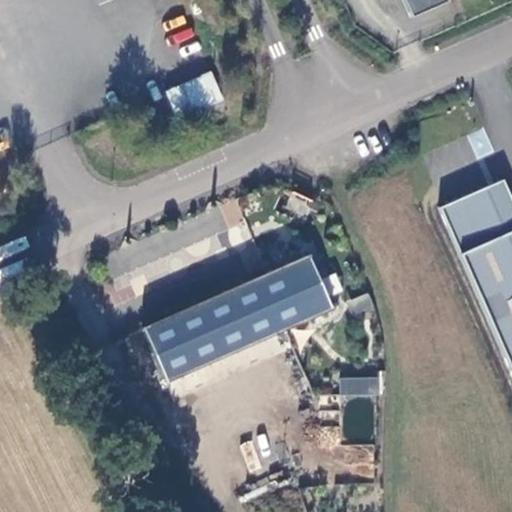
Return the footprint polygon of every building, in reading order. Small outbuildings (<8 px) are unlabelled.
[(399,0),(408,19),(444,2),(442,0),(399,0)] [(212,72),(166,88),(177,120),(223,104),(212,72)] [(443,205),(435,208),(511,385),(511,212),(498,181),(443,205)] [(144,329),(169,382),(333,308),(310,256),(144,329)] [(351,315),(374,307),(369,293),(347,301),(351,315)] [(235,371),(289,348),(283,333),(229,356),(235,371)] [(340,439),(375,441),(377,377),(342,375),(340,439)] [(254,443),(243,444),(246,467),(257,466),(254,443)]
